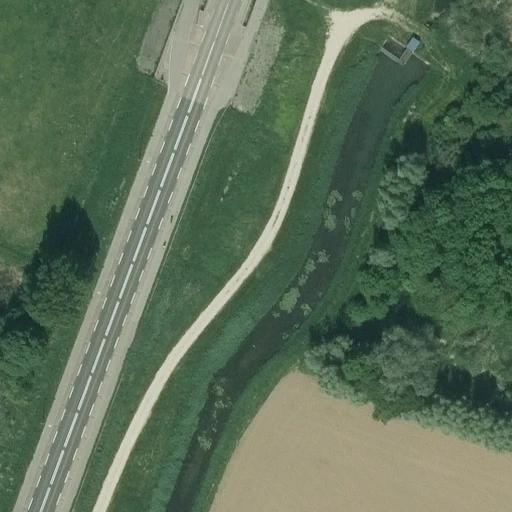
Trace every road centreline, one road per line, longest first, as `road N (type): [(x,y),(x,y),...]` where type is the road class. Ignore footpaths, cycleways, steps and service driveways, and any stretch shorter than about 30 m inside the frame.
road 1 (track): [(98,511),(173,355),(267,236),(315,94),(350,24),(380,15),(405,27)]
road 2 (secondary): [(40,511),(228,0)]
